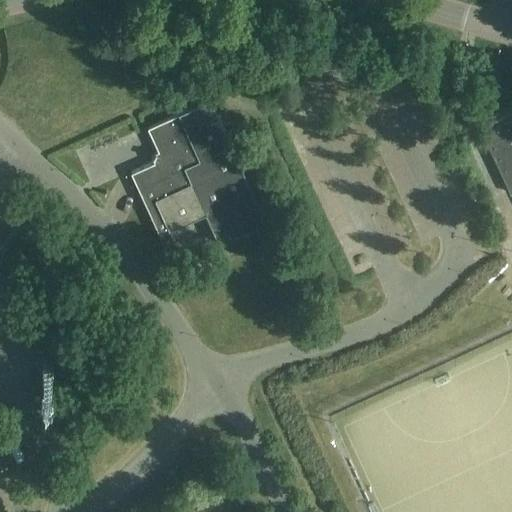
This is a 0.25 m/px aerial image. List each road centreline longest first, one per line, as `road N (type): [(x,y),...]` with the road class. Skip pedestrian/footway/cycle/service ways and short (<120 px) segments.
road 1 (unclassified): [(404,308),(314,116),(313,90),(327,72),(355,65),(380,81),(454,240),(455,260),(438,281)]
road 2 (unclassified): [(217,387),(113,238),(6,135)]
road 3 (unclassified): [(404,308),(356,333),(252,364),(217,387)]
road 4 (unclassified): [(79,511),(121,486),(217,387)]
road 5 (unclassified): [(217,387),(284,511)]
